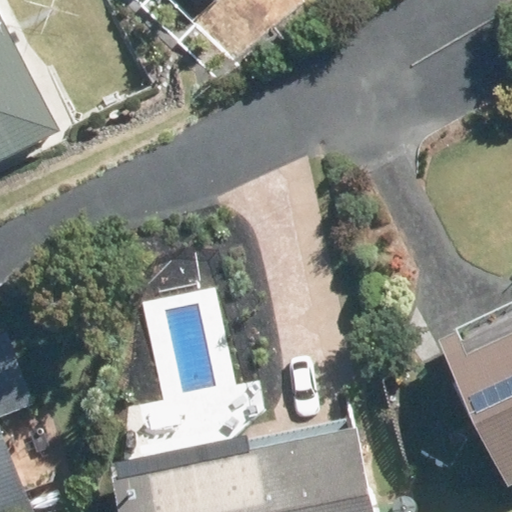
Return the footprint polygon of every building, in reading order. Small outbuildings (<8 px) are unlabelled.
[(0,152),(50,128),(0,23),(0,152)] [(464,335),(449,342),(511,481),(511,338),(473,356),(464,335)] [(0,511),(19,511),(0,457),(0,411),(23,403),(0,338),(0,511)] [(399,375),(378,381),(384,403),(405,397),(399,375)] [(120,459),(123,476),(97,481),(103,511),(353,511),(336,429),(236,450),(232,436),(120,459)]
